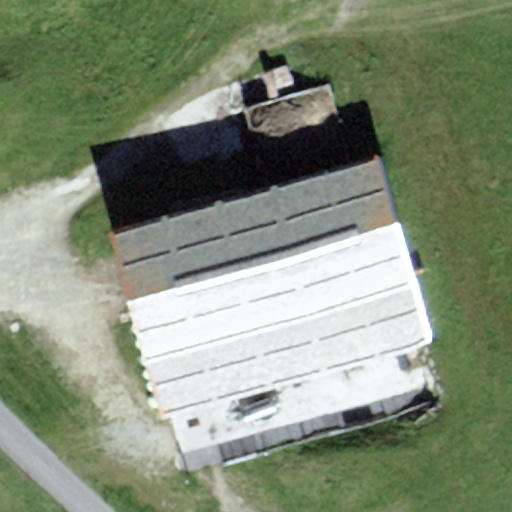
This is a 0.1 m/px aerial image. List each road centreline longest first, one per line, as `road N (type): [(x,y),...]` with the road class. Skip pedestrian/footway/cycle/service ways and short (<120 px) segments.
road 1 (track): [(330,0),(192,83),(75,193),(0,218)]
road 2 (unclassified): [(93,511),(0,421)]
